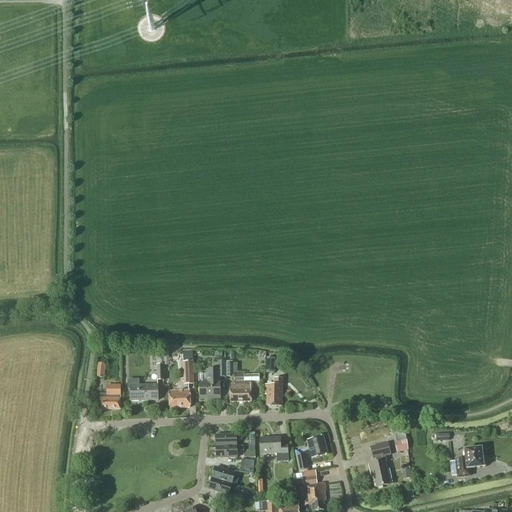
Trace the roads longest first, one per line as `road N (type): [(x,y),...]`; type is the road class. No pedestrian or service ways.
road 1 (residential): [(347,510),(331,430),(321,417),(205,420)]
road 2 (residential): [(205,420),(195,491),(140,511)]
road 3 (residential): [(87,427),(92,342),(73,312)]
